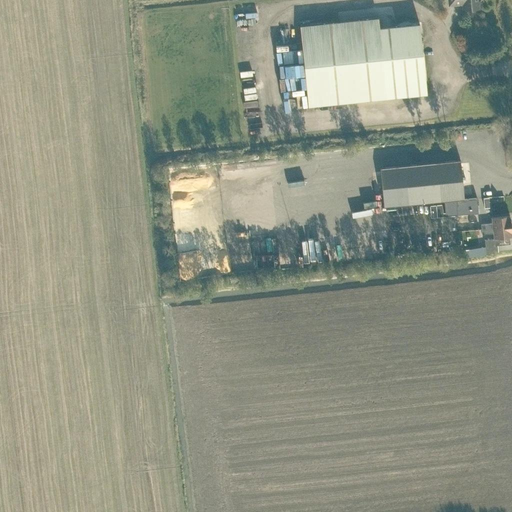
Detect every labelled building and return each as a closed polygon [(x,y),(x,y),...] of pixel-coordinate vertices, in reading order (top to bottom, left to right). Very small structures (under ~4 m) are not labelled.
[(448,0),(449,5),(462,4),(463,10),(478,9),(477,1),(480,0),(479,0),(448,0)] [(239,18),(240,31),(251,30),(251,18),(239,18)] [(379,28),(379,24),(378,18),(299,26),(308,106),(426,94),(419,24),(379,28)] [(380,167),(383,207),(429,202),(429,206),(432,206),(433,217),(478,212),(477,197),(464,199),(460,159),(380,167)] [(481,229),(510,226),(509,215),(491,217),(492,223),(481,224),(481,229)] [(494,238),(511,236),(510,226),(481,229),(482,234),(493,233),(494,238)] [(486,256),(484,247),(463,250),(464,259),(486,256)]
